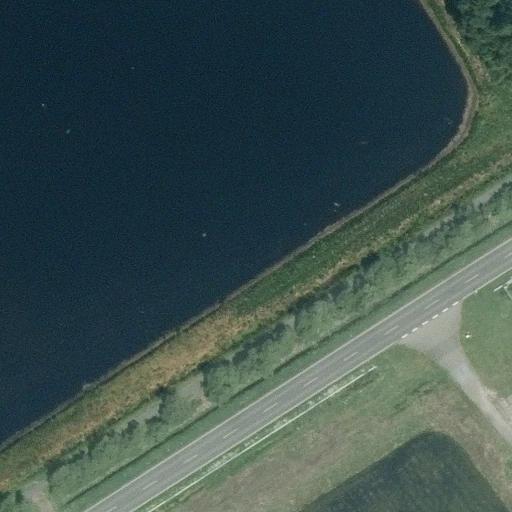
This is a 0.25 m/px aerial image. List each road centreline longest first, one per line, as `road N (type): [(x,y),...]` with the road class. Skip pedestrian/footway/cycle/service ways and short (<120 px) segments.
road 1 (tertiary): [(118,511),(511,256)]
road 2 (track): [(420,315),(511,428)]
